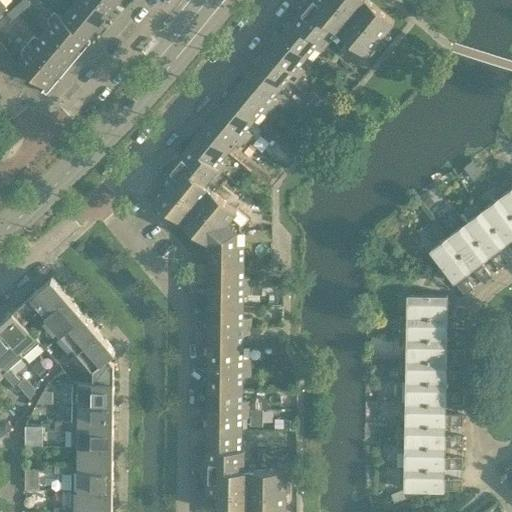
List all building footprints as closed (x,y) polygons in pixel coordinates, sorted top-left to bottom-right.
[(30,3),(27,0),(20,0),(15,4),(21,11),(30,3)] [(94,27),(105,15),(87,0),(76,0),(71,7),(94,27)] [(87,0),(105,15),(115,3),(111,0),(87,0)] [(368,0),(307,0),(305,3),(292,18),(325,45),(331,39),(327,35),(334,27),(359,48),(355,53),(362,59),(394,21),(368,0)] [(12,19),(21,11),(15,4),(6,12),(12,19)] [(86,37),(94,27),(71,7),(62,17),(58,13),(56,15),(88,43),(90,40),(86,37)] [(78,55),(88,43),(56,15),(46,27),(78,55)] [(320,52),(325,45),(292,18),(279,34),(306,56),(314,47),(320,52)] [(67,67),(78,55),(46,27),(35,40),(67,67)] [(299,65),(306,56),(279,34),(266,50),(299,76),(305,70),(299,65)] [(0,54),(5,60),(11,54),(0,40),(0,54)] [(57,79),(67,67),(35,40),(25,52),(57,79)] [(294,83),(299,76),(266,50),(253,65),(280,87),(288,78),(294,83)] [(46,92),(57,79),(25,52),(17,61),(34,75),(31,79),(46,92)] [(273,97),(280,87),(253,65),(240,81),(273,108),(278,101),(273,97)] [(267,115),(273,108),(240,81),(226,98),(253,120),(261,110),(267,115)] [(246,129),(253,120),(226,98),(214,113),(246,140),(252,134),(246,129)] [(241,147),(246,140),(214,113),(201,129),(227,151),(235,142),(241,147)] [(220,160),(227,151),(201,129),(187,145),(220,172),(226,165),(220,160)] [(303,133),(297,140),(304,147),(311,139),(303,133)] [(208,243),(237,242),(237,232),(226,222),(237,211),(205,183),(212,175),(215,178),(220,172),(187,145),(187,144),(160,177),(169,184),(150,206),(170,223),(177,215),(208,243)] [(473,161),(464,167),(473,179),(481,173),(473,161)] [(511,187),(499,197),(511,214),(511,187)] [(419,196),(427,206),(434,200),(426,190),(419,196)] [(511,214),(499,197),(482,210),(505,240),(511,249),(511,214)] [(496,247),(505,240),(482,210),(465,223),(488,254),(499,268),(507,261),(496,247)] [(479,260),(488,254),(465,223),(448,236),(471,267),(482,281),(490,274),(479,260)] [(462,273),(471,267),(448,236),(430,249),(453,280),(464,294),(473,287),(462,273)] [(244,265),(244,243),(236,243),(209,244),(209,265),(244,265)] [(415,260),(405,255),(402,261),(412,266),(415,260)] [(251,276),(243,276),(244,265),(209,265),(209,285),(251,285),(251,276)] [(447,271),(441,266),(433,273),(437,279),(447,271)] [(429,276),(415,268),(411,276),(426,283),(429,276)] [(45,315),(67,295),(51,277),(17,306),(29,318),(40,309),(45,315)] [(243,293),(251,293),(251,285),(209,285),(208,304),(243,305),(243,293)] [(251,285),(251,293),(261,293),(261,285),(251,285)] [(446,306),(446,293),(408,293),(408,316),(446,316),(464,317),(464,306),(446,306)] [(61,333),(83,313),(67,295),(45,315),(61,333)] [(243,317),(243,305),(208,304),(208,325),(250,326),(251,317),(243,317)] [(23,323),(29,318),(17,306),(0,321),(0,330),(22,356),(40,341),(35,336),(23,323)] [(76,351),(99,331),(83,313),(61,333),(76,351)] [(446,327),(446,316),(408,316),(408,337),(446,338),(464,338),(464,327),(446,327)] [(250,334),(250,326),(208,325),(208,346),(243,346),(243,334),(250,334)] [(9,367),(22,356),(0,330),(0,362),(6,370),(9,367)] [(108,356),(115,350),(99,331),(76,351),(92,369),(92,375),(113,375),(114,363),(108,356)] [(446,349),(446,338),(408,337),(407,359),(445,360),(463,360),(464,349),(446,349)] [(243,358),(243,346),(208,346),(208,367),(250,367),(250,358),(243,358)] [(445,370),(445,360),(407,359),(407,381),(445,381),(463,382),(463,371),(445,370)] [(9,367),(6,370),(0,362),(0,370),(2,373),(8,379),(15,373),(9,367)] [(250,376),(250,367),(208,367),(207,388),(242,388),(242,376),(250,376)] [(14,386),(20,380),(15,373),(8,379),(14,386)] [(113,404),(113,375),(92,375),(92,381),(78,381),(72,381),(72,402),(78,402),(78,403),(113,404)] [(445,392),(445,381),(407,381),(406,402),(445,403),(463,403),(463,392),(445,392)] [(250,400),(242,400),(242,388),(207,388),(207,408),(249,408),(250,400)] [(78,403),(78,402),(72,402),(72,420),(72,425),(113,425),(113,404),(78,403)] [(444,414),(445,403),(406,402),(406,424),(444,424),(462,425),(462,414),(444,414)] [(242,417),(249,417),(249,408),(207,408),(207,429),(242,429),(242,417)] [(263,409),(250,408),(250,425),(262,425),(263,409)] [(296,429),(296,419),(285,419),(285,429),(296,429)] [(63,429),(63,420),(55,420),(55,429),(63,429)] [(72,425),(72,420),(63,420),(63,429),(72,429),(72,446),(78,447),(78,446),(113,447),(113,425),(72,425)] [(0,423),(0,427),(5,433),(12,426),(8,422),(3,421),(0,423)] [(444,435),(444,424),(406,424),(406,445),(444,446),(462,446),(462,435),(444,435)] [(249,441),(242,441),(242,429),(207,429),(207,450),(249,449),(249,441)] [(35,445),(35,436),(26,436),(26,445),(35,445)] [(444,457),(444,446),(406,445),(405,467),(444,468),(462,468),(462,457),(444,457)] [(112,468),(113,447),(78,446),(78,447),(78,467),(78,468),(112,468)] [(244,457),(249,458),(249,449),(207,450),(206,469),(244,468),(244,457)] [(63,472),(63,463),(54,463),(54,472),(63,472)] [(71,467),(72,463),(63,463),(63,472),(71,472),(71,489),(112,490),(112,468),(78,468),(78,467),(71,467)] [(286,511),(286,463),(277,463),(277,469),(244,468),(206,469),(206,491),(217,491),(216,511),(242,511),(243,511),(286,511)] [(443,478),(444,468),(405,467),(405,489),(443,490),(443,489),(461,489),(461,479),(443,478)] [(511,469),(511,468),(503,476),(511,484),(511,469)] [(112,511),(112,490),(71,489),(71,507),(62,507),(62,511),(71,511),(77,511),(112,511)] [(372,505),(380,503),(376,491),(369,493),(372,505)]
